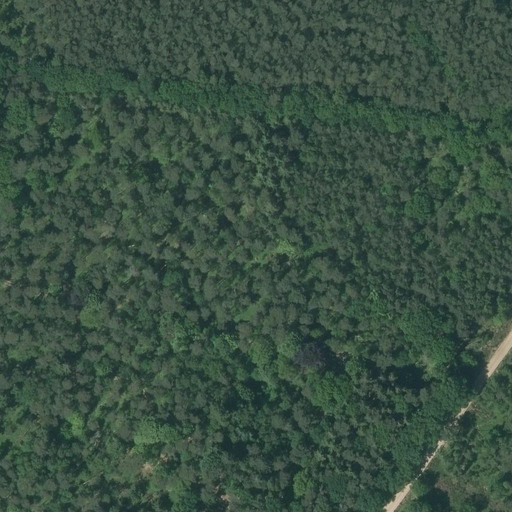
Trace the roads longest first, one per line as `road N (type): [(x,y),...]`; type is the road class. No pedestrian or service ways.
road 1 (track): [(0,58),(511,130)]
road 2 (track): [(511,335),(386,511)]
